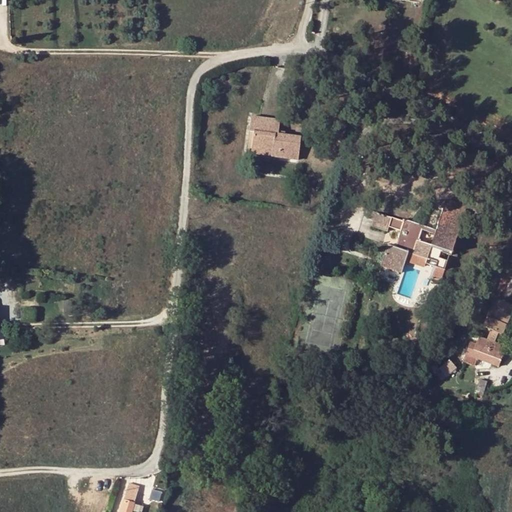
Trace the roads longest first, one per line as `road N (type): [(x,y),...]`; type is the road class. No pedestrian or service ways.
road 1 (unclassified): [(0,471),(128,470),(159,451),(189,90),(200,71),(224,57),(292,50)]
road 2 (unclassified): [(292,50),(511,155)]
